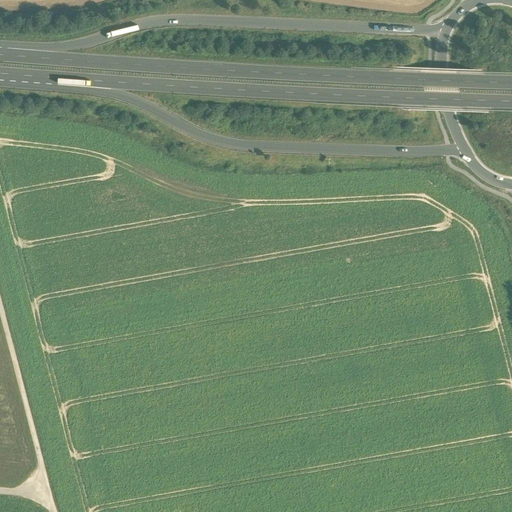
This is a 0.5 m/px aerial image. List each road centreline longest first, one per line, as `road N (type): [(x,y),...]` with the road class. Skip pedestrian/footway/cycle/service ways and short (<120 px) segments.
road 1 (trunk): [(511,82),(44,57)]
road 2 (trunk): [(449,24),(427,30),(170,19),(44,57)]
road 3 (trunk): [(107,81),(511,100)]
road 4 (trunk): [(107,81),(202,135),(236,144),(466,153)]
road 5 (track): [(48,496),(0,309)]
road 6 (primary): [(449,24),(439,72),(466,153)]
